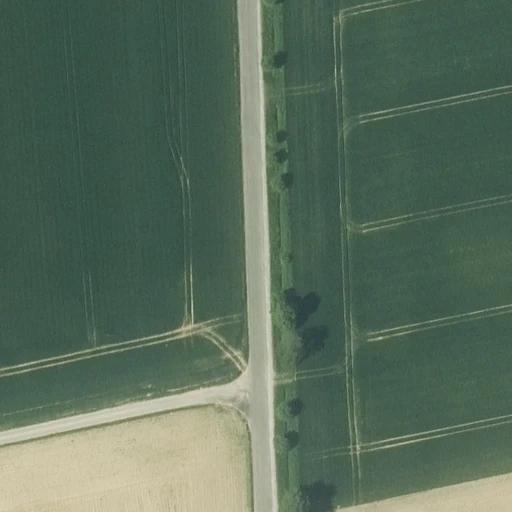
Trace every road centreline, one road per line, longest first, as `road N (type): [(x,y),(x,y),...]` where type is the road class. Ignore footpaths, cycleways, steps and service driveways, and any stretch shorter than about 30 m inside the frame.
road 1 (unclassified): [(266,511),(247,0)]
road 2 (track): [(261,383),(0,439)]
